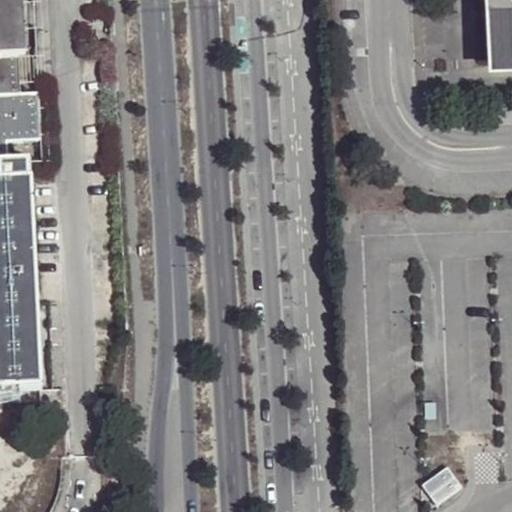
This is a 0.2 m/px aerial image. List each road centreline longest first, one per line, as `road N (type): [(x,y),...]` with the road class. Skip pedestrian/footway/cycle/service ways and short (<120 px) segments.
road 1 (tertiary): [(192,511),(170,238)]
road 2 (tertiary): [(170,238),(155,511)]
road 3 (tertiary): [(155,0),(170,238)]
